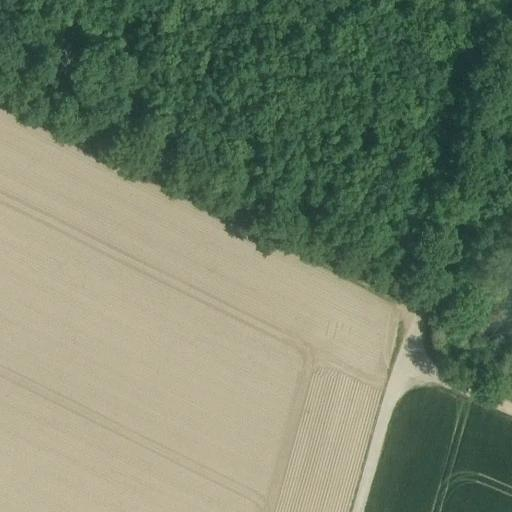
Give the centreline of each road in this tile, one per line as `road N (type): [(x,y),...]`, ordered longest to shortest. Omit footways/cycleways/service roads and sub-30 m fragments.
road 1 (track): [(359,511),(392,394),(511,62)]
road 2 (track): [(420,313),(0,113)]
